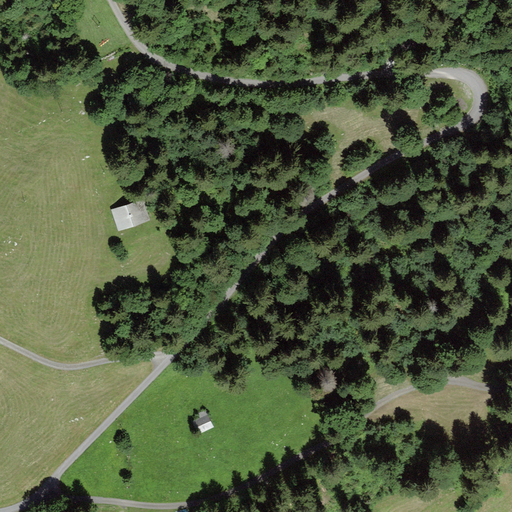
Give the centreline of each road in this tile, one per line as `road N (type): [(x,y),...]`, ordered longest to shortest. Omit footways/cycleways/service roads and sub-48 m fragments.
road 1 (track): [(22,508),(202,317),(289,206),(473,95),(472,77),(462,70),(402,67),(262,81),(203,73),(152,56),(109,0)]
road 2 (track): [(22,508),(73,501),(187,508),(279,472),(415,384),(447,379),(511,392)]
road 3 (track): [(0,339),(69,371),(167,355)]
